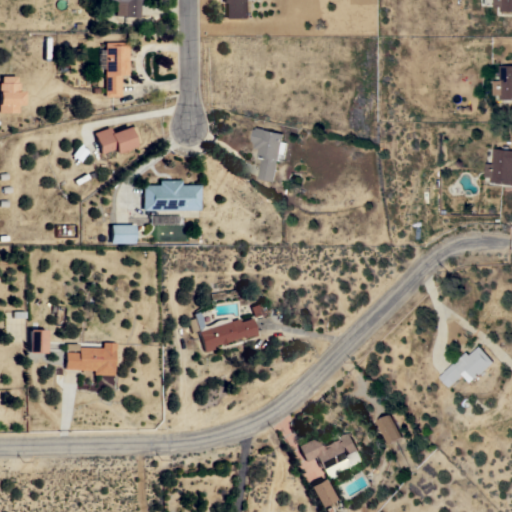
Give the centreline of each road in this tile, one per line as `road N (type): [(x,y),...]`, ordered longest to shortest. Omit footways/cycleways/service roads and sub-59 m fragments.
road 1 (track): [(511,242),(455,245),(427,263),(301,390),(224,433),(171,443),(0,445)]
road 2 (residential): [(191,0),(191,124)]
